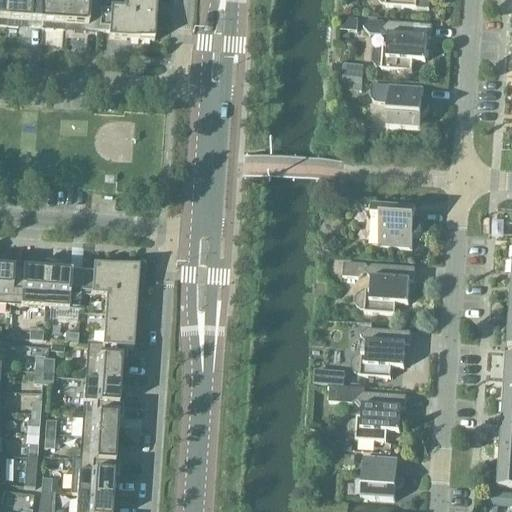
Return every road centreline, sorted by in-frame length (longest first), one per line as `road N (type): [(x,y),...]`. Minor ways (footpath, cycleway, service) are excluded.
road 1 (residential): [(442,511),(465,182)]
road 2 (residential): [(149,511),(171,230)]
road 3 (unclassified): [(192,511),(205,233)]
road 4 (residential): [(465,182),(476,0)]
road 5 (residential): [(180,89),(0,76)]
road 6 (residential): [(0,220),(171,230)]
road 7 (unclassified): [(205,233),(214,91)]
